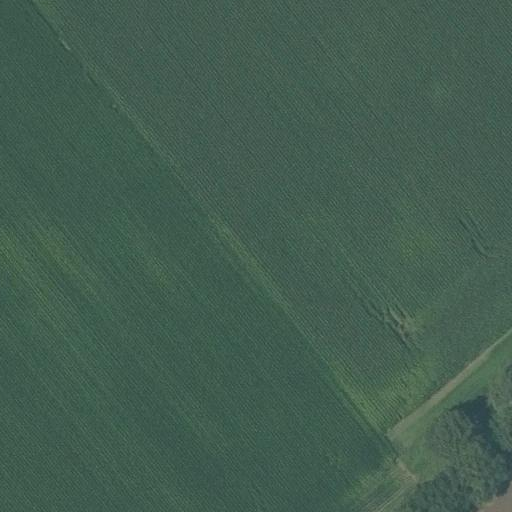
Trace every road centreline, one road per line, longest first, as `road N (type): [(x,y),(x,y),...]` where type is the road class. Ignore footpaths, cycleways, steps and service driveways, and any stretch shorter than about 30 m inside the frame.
road 1 (track): [(419,501),(450,241)]
road 2 (track): [(406,511),(511,424)]
